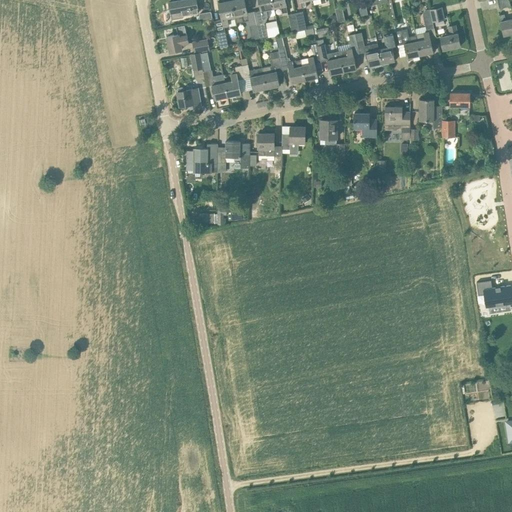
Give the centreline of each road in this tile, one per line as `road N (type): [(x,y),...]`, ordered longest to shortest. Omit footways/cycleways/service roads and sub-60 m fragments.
road 1 (unclassified): [(166,127),(231,511)]
road 2 (residential): [(166,127),(483,59)]
road 3 (unknown): [(227,489),(471,451)]
road 4 (residential): [(166,127),(141,0)]
